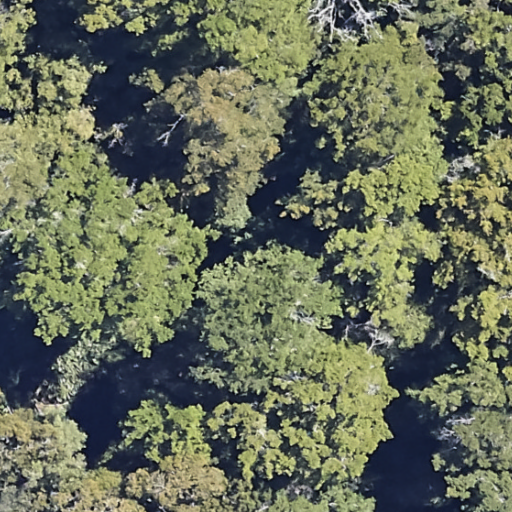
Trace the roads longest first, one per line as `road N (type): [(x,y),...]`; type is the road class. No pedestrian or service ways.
road 1 (track): [(39,0),(0,139)]
road 2 (track): [(0,426),(9,460),(101,511)]
